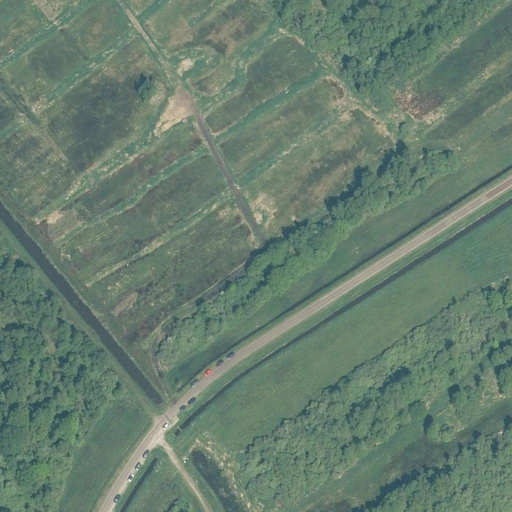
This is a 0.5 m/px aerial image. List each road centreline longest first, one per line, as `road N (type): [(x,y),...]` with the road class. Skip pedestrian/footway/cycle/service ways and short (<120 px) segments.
road 1 (unclassified): [(104,511),(156,428),(188,396),(511,182)]
road 2 (track): [(0,230),(148,409)]
